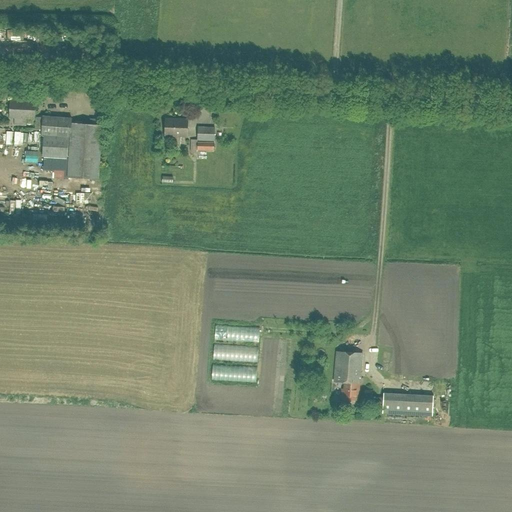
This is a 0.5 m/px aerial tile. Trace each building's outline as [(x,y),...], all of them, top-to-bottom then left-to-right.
[(25,125),(26,119),(35,119),(35,129),(41,129),(41,136),(43,136),(42,156),(68,158),(67,177),(98,179),(101,125),(71,123),(71,118),(42,116),(42,117),(34,117),(35,101),(10,100),(9,118),(14,118),(14,125),(25,125)] [(165,136),(172,136),(172,145),(180,145),(181,137),(187,137),(187,119),(165,118),(165,136)] [(197,126),(197,140),(214,141),(215,127),(197,126)] [(20,141),(21,128),(6,127),(6,140),(20,141)] [(197,142),(197,150),(213,151),(214,142),(197,142)] [(64,177),(65,166),(55,165),(54,176),(64,177)] [(362,353),(336,350),(333,374),(333,381),(344,382),(343,389),(341,389),(340,399),(358,400),(359,390),(358,390),(358,382),(356,382),(357,376),(360,376),(362,353)] [(432,416),(433,396),(383,393),(382,413),(432,416)]
